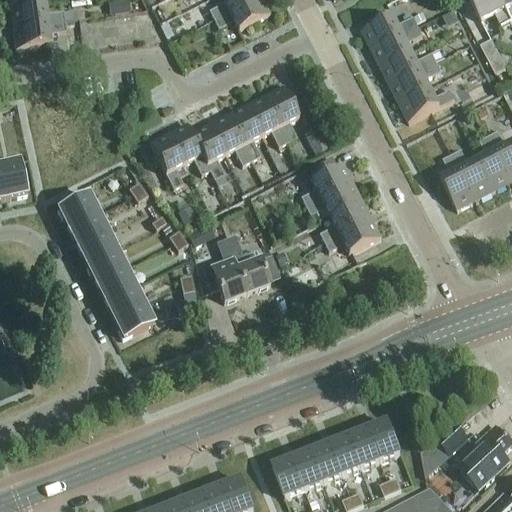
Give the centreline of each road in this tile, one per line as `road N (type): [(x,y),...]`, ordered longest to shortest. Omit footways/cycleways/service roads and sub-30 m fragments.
road 1 (tertiary): [(0,508),(475,324)]
road 2 (residential): [(320,37),(187,104),(159,57),(0,79)]
road 3 (tertiary): [(320,37),(457,305),(475,324)]
road 4 (residential): [(0,430),(80,397),(97,364),(42,248),(21,233),(0,235)]
